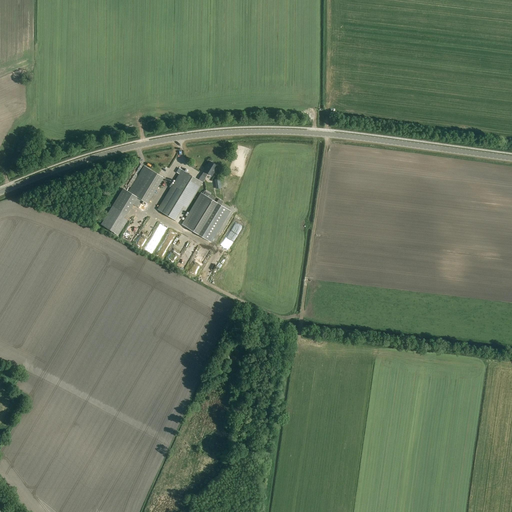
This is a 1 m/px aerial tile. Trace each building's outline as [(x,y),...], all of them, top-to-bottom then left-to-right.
[(213,172),(217,166),(210,161),(206,167),(204,171),(201,176),(205,178),(208,173),(212,176),(214,172),(213,172)] [(144,166),(138,177),(157,188),(163,178),(144,166)] [(202,182),(182,170),(179,168),(176,172),(179,174),(158,210),(178,222),(202,182)] [(223,207),(221,205),(216,202),(214,201),(216,198),(212,196),(211,195),(211,193),(206,190),(205,191),(205,192),(204,195),(201,193),(182,224),(204,238),(223,207)] [(118,239),(117,242),(124,246),(136,223),(126,218),(125,220),(117,216),(115,221),(116,221),(108,236),(114,239),(115,237),(118,239)] [(163,260),(167,262),(176,244),(172,242),(163,260)] [(196,255),(192,253),(187,265),(186,264),(183,270),(188,273),(196,255)]
